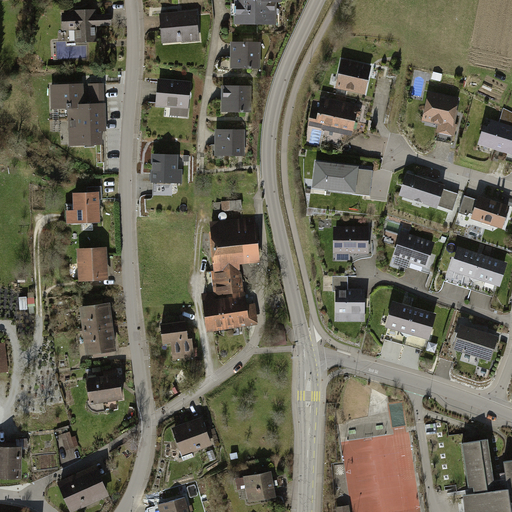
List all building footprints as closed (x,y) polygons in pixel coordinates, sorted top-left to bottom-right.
[(235,0),(235,25),(277,25),(277,2),(260,2),(260,0),(235,0)] [(76,43),(98,42),(97,27),(113,26),(112,14),(97,14),(97,9),(74,10),(74,12),(62,13),(63,31),(70,30),(70,41),(76,41),(76,43)] [(162,44),(200,40),(197,10),(160,13),(162,44)] [(231,68),(261,69),(261,43),(231,42),(231,68)] [(336,89),(366,95),(372,66),(343,59),(336,89)] [(442,74),(433,72),(432,79),(441,82),(442,74)] [(171,115),(188,117),(191,82),(158,79),(156,107),(171,108),(171,115)] [(103,131),(107,131),(106,104),(85,105),(84,83),(50,84),(51,110),(68,109),(70,146),(103,145),(103,131)] [(105,83),(88,84),(89,88),(89,101),(105,101),(105,83)] [(222,112),(252,112),(253,86),(222,85),(222,112)] [(453,136),(455,137),(457,125),(455,124),(458,111),(457,110),(460,98),(428,91),(422,121),(438,125),(436,132),(438,133),(437,141),(451,144),(453,136)] [(322,130),(353,136),(357,117),(358,118),(361,115),(362,111),(360,108),(358,107),(358,106),(322,98),(319,113),(312,111),(309,126),(323,129),(322,130)] [(499,123),(491,120),(488,127),(484,126),(478,145),(511,155),(511,112),(504,108),(499,123)] [(215,156),(246,156),(246,130),(215,130),(215,156)] [(179,155),(152,154),(151,183),(182,184),(183,170),(179,170),(179,155)] [(360,166),(316,161),(313,188),(353,193),(353,194),(371,196),(374,170),(360,169),(360,166)] [(444,190),(445,186),(406,174),(399,197),(437,210),(438,207),(444,190)] [(67,224),(101,223),(100,200),(103,199),(102,186),(87,187),(87,193),(73,193),(74,211),(67,211),(67,224)] [(452,211),(458,195),(444,190),(438,207),(452,211)] [(478,201),(464,197),(459,213),(467,216),(470,213),(473,214),(478,201)] [(503,230),(510,207),(479,197),(478,201),(473,214),(471,220),(503,230)] [(242,200),(222,202),(223,212),(243,209),(242,200)] [(214,292),(214,295),(216,296),(233,295),(244,292),(241,265),(261,263),(256,217),(211,222),(212,232),(210,232),(215,272),(211,272),(214,292)] [(351,254),(369,254),(370,227),(334,227),(334,254),(336,254),(336,260),(351,260),(351,254)] [(410,263),(427,269),(435,243),(401,232),(393,258),(395,258),(393,265),(407,270),(410,263)] [(493,247),(487,245),(484,253),(491,255),(493,247)] [(79,282),(109,280),(107,247),(77,249),(79,282)] [(479,281),(500,288),(508,264),(458,247),(450,272),(469,278),(474,283),(479,281)] [(336,322),(366,322),(366,290),(348,290),(348,276),(333,276),(333,292),(336,292),(336,322)] [(233,297),(217,300),(216,296),(214,295),(214,292),(202,294),(208,333),(258,325),(255,304),(248,306),(246,292),(244,292),(233,295),(233,297)] [(415,333),(429,337),(436,311),(392,298),(384,325),(399,329),(406,336),(415,333)] [(86,356),(117,352),(111,303),(80,307),(86,356)] [(173,360),(195,357),(191,328),(188,329),(187,320),(160,324),(163,346),(171,345),(173,360)] [(452,349),(491,362),(499,337),(460,324),(452,349)] [(0,374),(8,373),(5,344),(0,344),(0,374)] [(90,406),(124,400),(120,374),(86,379),(90,406)] [(183,457),(213,446),(211,443),(207,431),(203,418),(183,425),(173,429),(183,457)] [(215,429),(207,431),(211,443),(219,440),(215,429)] [(75,448),(70,432),(61,435),(66,451),(75,448)] [(511,511),(511,459),(503,461),(506,477),(494,478),(488,438),(462,442),(468,486),(473,485),(474,491),(461,493),(464,511),(511,511)] [(0,479),(22,480),(22,448),(0,447),(0,479)] [(132,455),(128,449),(122,453),(127,459),(132,455)] [(69,511),(74,511),(109,497),(97,469),(58,485),(69,511)] [(249,504),(278,499),(275,485),(272,471),(244,477),(249,504)] [(160,511),(189,511),(186,498),(158,505),(160,511)]
